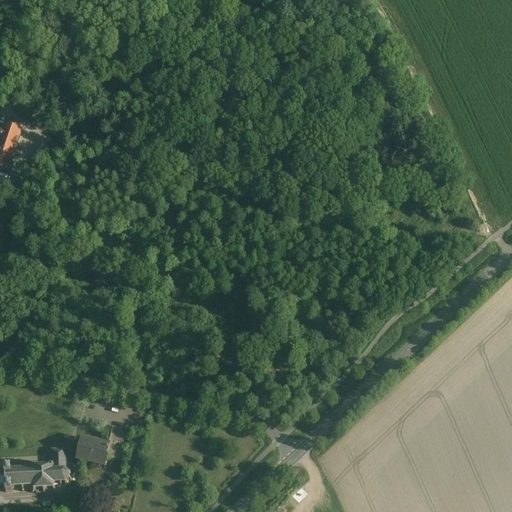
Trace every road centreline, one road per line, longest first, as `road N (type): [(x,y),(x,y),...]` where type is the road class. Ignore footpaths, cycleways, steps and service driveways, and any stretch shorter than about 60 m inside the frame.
road 1 (unclassified): [(0,367),(240,414),(295,455)]
road 2 (tertiary): [(511,253),(295,455)]
